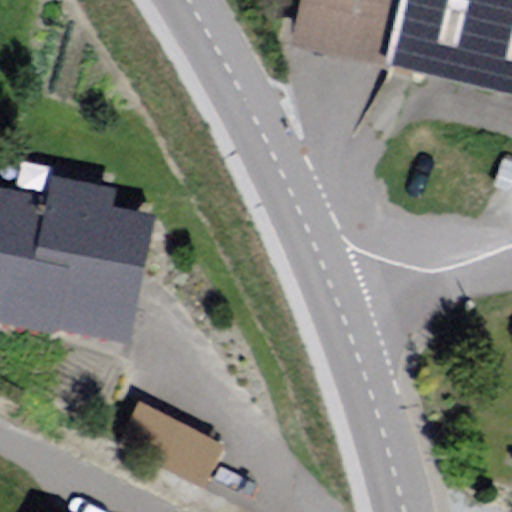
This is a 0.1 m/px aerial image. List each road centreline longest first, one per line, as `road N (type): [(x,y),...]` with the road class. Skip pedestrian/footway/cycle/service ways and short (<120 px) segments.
road 1 (tertiary): [(334,295),(261,134),(187,0)]
road 2 (tertiary): [(400,511),(334,295)]
road 3 (residential): [(334,295),(443,263),(511,267)]
